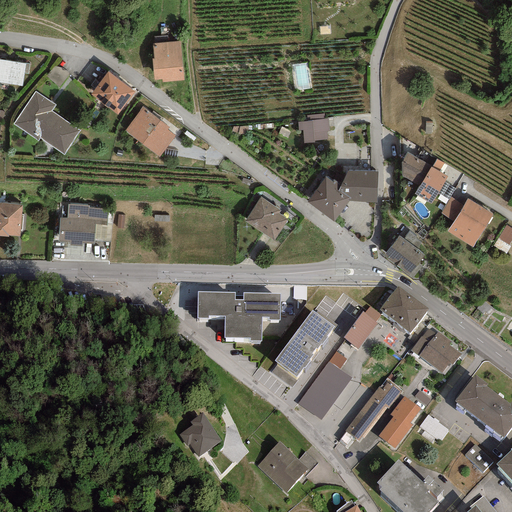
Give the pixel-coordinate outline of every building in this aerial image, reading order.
[(180,41),(152,44),(154,58),(152,59),(154,80),(162,79),(162,82),(184,80),(180,41)] [(0,82),(22,86),(26,64),(0,59),(0,82)] [(294,87),(309,87),(308,61),(293,62),(294,87)] [(59,88),(70,75),(63,69),(54,66),(45,76),(59,88)] [(134,92),(108,72),(91,95),(117,115),(134,92)] [(40,138),(64,155),(80,131),(52,111),(56,105),(35,91),(13,124),(37,141),(40,138)] [(124,131),(159,157),(176,136),(167,130),(169,127),(143,107),(124,131)] [(314,141),(327,140),(327,131),(329,131),(328,119),(324,119),(307,121),(298,122),(298,131),(302,130),(303,143),(314,143),(314,141)] [(249,124),(233,125),(231,129),(248,134),(249,124)] [(400,162),(402,177),(420,186),(431,167),(432,167),(433,166),(406,152),(400,162)] [(439,172),(444,163),(437,159),(433,166),(432,167),(439,172)] [(414,194),(431,204),(438,193),(444,182),(448,177),(439,172),(432,167),(431,167),(420,186),(414,194)] [(349,202),(377,203),(377,172),(347,171),(341,185),(338,191),(349,198),(348,201),(349,202)] [(307,202),(334,222),(349,202),(348,201),(349,198),(338,191),(341,185),(333,180),(332,182),(325,177),(307,202)] [(450,197),(455,189),(444,182),(438,193),(448,200),(450,197)] [(244,221),(274,241),(288,219),(279,213),(281,211),(261,197),(244,221)] [(453,222),(463,206),(450,197),(448,200),(441,213),(453,222)] [(447,231),(472,247),(493,215),(467,199),(463,206),(453,222),(447,231)] [(0,236),(8,237),(8,235),(20,236),(22,204),(0,202),(0,236)] [(89,206),(68,204),(67,218),(59,218),(58,231),(94,233),(95,225),(106,226),(106,224),(108,210),(89,208),(89,206)] [(112,224),(106,224),(106,226),(95,225),(94,233),(94,241),(111,242),(112,224)] [(511,240),(511,228),(506,225),(493,246),(507,254),(511,246),(509,245),(511,240)] [(94,233),(58,231),(58,241),(70,242),(70,245),(82,246),(82,244),(94,245),(94,241),(94,233)] [(384,256),(412,279),(422,266),(419,264),(424,255),(417,249),(421,243),(415,238),(416,237),(409,232),(404,239),(399,236),(384,256)] [(398,286),(379,310),(410,333),(428,309),(398,286)] [(280,293),(243,293),(243,300),(234,300),(235,292),(197,292),(197,319),(208,319),(208,316),(225,316),(224,338),(249,338),(249,341),(261,341),(261,317),(268,317),(268,320),(280,320),(280,293)] [(381,315),(369,306),(364,313),(375,322),(381,315)] [(334,327),(312,310),(274,361),(296,377),(304,367),(305,368),(310,361),(309,360),(313,355),(311,353),(315,348),(317,349),(321,344),(322,345),(328,337),(327,336),(334,327)] [(364,313),(362,312),(343,338),(357,349),(377,323),(375,322),(364,313)] [(452,365),(461,354),(448,344),(450,342),(437,332),(436,334),(428,328),(411,350),(441,374),(450,363),(452,365)] [(339,369),(346,359),(336,352),(329,361),(339,369)] [(321,420),(351,378),(339,369),(329,361),(298,403),(321,420)] [(487,384),(475,374),(454,401),(503,438),(511,426),(511,402),(509,404),(486,386),(487,384)] [(402,391),(386,379),(379,387),(345,430),(358,441),(385,407),(388,409),(402,391)] [(431,400),(419,391),(414,396),(426,406),(431,400)] [(421,409),(404,396),(390,415),(393,417),(378,436),(395,449),(412,425),(410,423),(421,409)] [(202,412),(190,422),(192,425),(179,434),(187,446),(189,445),(198,457),(221,441),(202,412)] [(449,431),(428,416),(420,427),(424,431),(420,436),(431,444),(435,439),(440,443),(449,431)] [(308,468),(279,442),(256,466),(286,493),(308,468)] [(492,462),(474,445),(464,455),(482,472),(492,462)] [(511,449),(496,464),(499,467),(497,468),(511,485),(511,449)] [(398,460),(376,483),(381,487),(378,490),(401,511),(428,511),(438,502),(427,492),(429,490),(437,497),(443,490),(428,476),(422,482),(398,460)] [(495,511),(483,496),(470,507),(471,508),(475,505),(480,511),(495,511)] [(343,511),(354,506),(351,501),(336,511),(343,511)]
